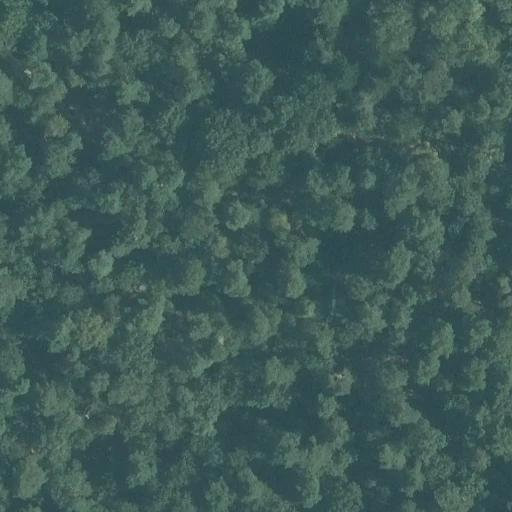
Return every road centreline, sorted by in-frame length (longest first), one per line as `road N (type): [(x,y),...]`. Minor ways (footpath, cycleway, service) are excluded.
road 1 (track): [(187,511),(315,509),(384,498),(511,443)]
road 2 (track): [(67,511),(49,398),(0,313)]
